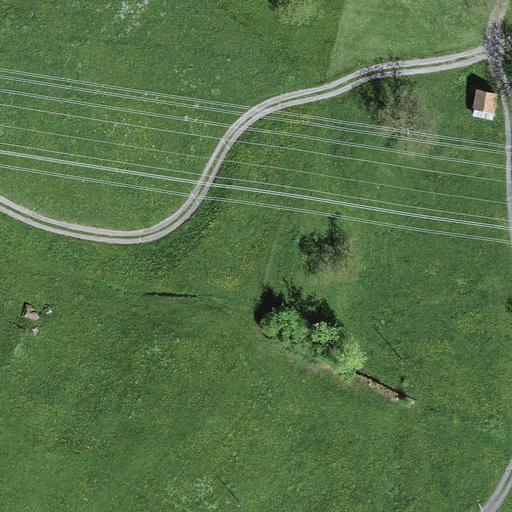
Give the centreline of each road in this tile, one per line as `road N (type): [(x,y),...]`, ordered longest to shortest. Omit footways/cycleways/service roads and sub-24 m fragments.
road 1 (track): [(511,44),(267,106),(230,135),(197,194),(165,228),(133,238),(0,206)]
road 2 (track): [(511,124),(487,53),(505,0)]
